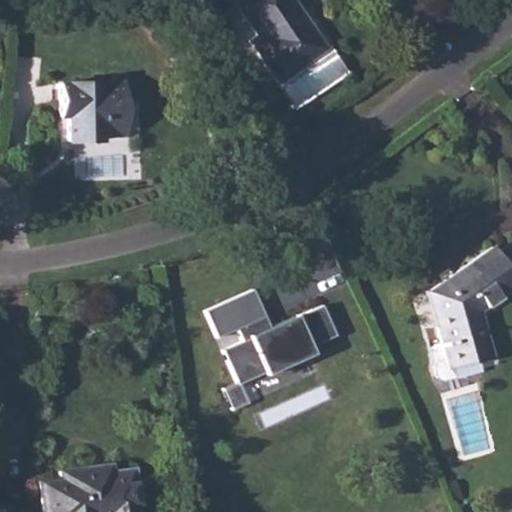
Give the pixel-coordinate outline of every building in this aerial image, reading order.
[(290,0),(231,0),(255,35),(247,41),(274,82),(323,48),(303,17),(299,21),(289,6),(293,3),(290,0)] [(118,82),(56,83),(57,116),(65,115),(65,140),(98,140),(98,135),(120,134),(118,82)] [(511,281),(487,246),(422,291),(432,327),(434,326),(438,344),(430,345),(433,360),(430,364),(433,375),(438,378),(451,374),(448,364),(477,357),(466,316),(474,310),(511,283),(511,281)] [(260,376),(237,380),(243,420),(293,413),(294,425),(336,419),(334,407),(326,353),(285,360),(286,373),(279,374),(280,378),(261,380),(260,376)] [(93,466),(55,472),(56,478),(35,482),(38,511),(132,511),(126,468),(93,473),(93,466)]
